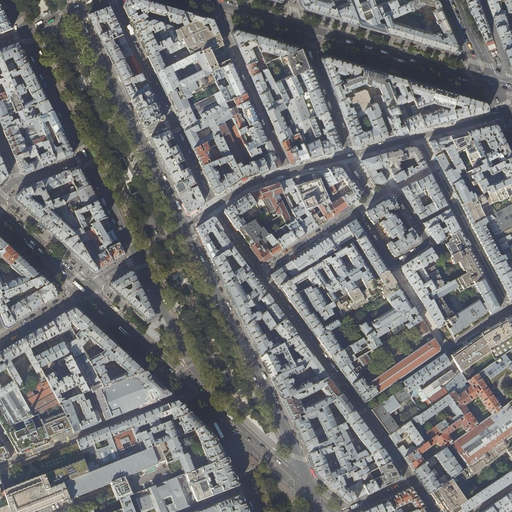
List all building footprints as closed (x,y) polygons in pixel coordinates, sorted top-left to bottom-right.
[(141,12),(146,10),(147,9),(149,2),(143,0),(128,0),(125,1),(123,7),(125,12),(129,18),(139,13),(138,12),(137,13),(136,11),(138,10),(139,10),(139,9),(141,12)] [(298,0),(301,5),(302,6),(305,9),(312,11),(339,19),(334,7),(334,6),(333,6),(332,8),(329,7),(329,5),(333,4),(332,2),(331,0),(298,0)] [(373,0),(331,0),(332,2),(336,0),(349,0),(359,25),(362,26),(383,32),(386,33),(386,31),(383,23),(380,17),(376,6),(373,0)] [(349,0),(344,0),(345,2),(334,7),(339,19),(345,21),(359,25),(349,0)] [(406,0),(392,0),(376,6),(380,17),(382,16),(385,22),(383,23),(386,31),(386,33),(387,33),(394,35),(425,45),(457,54),(459,52),(461,49),(451,30),(450,27),(441,32),(442,34),(443,33),(444,35),(441,37),(439,33),(438,33),(437,32),(437,33),(436,33),(435,34),(433,33),(434,30),(427,25),(425,30),(392,20),(391,17),(410,10),(406,0)] [(437,0),(406,0),(410,10),(425,3),(428,4),(430,4),(435,3),(437,3),(438,2),(438,1),(437,0)] [(511,0),(493,0),(489,2),(492,9),(495,18),(508,14),(507,13),(506,12),(505,11),(503,12),(501,6),(502,6),(502,4),(505,3),(507,10),(509,11),(510,13),(511,12),(511,0)] [(480,1),(470,5),(480,25),(487,41),(493,39),(481,4),(480,1)] [(161,5),(149,2),(147,9),(146,10),(147,12),(168,19),(162,6),(161,5)] [(164,6),(162,6),(168,19),(170,23),(169,22),(168,25),(168,26),(172,27),(172,28),(174,27),(173,26),(173,22),(174,23),(175,23),(176,24),(176,23),(180,24),(182,27),(183,27),(183,26),(188,24),(182,12),(164,6)] [(100,38),(103,45),(123,35),(117,22),(110,7),(88,15),(90,19),(93,26),(96,31),(99,36),(100,38)] [(432,12),(441,32),(450,27),(449,25),(448,22),(441,7),(432,12)] [(148,14),(147,12),(146,10),(141,12),(139,13),(129,18),(132,25),(142,45),(147,57),(158,53),(164,50),(179,42),(174,31),(173,28),(172,28),(172,27),(168,26),(168,25),(152,21),(148,23),(147,22),(146,21),(145,22),(145,20),(148,19),(147,18),(148,16),(147,15),(148,14)] [(0,33),(12,29),(3,12),(0,13),(0,33)] [(182,12),(188,24),(199,20),(200,20),(203,26),(208,24),(213,36),(219,34),(216,27),(213,21),(205,18),(182,12)] [(511,12),(510,13),(508,14),(495,18),(497,24),(499,30),(511,25),(511,21),(509,23),(508,18),(511,16),(511,12)] [(183,27),(182,27),(180,28),(174,31),(179,42),(182,40),(185,47),(187,51),(190,57),(198,53),(201,51),(201,52),(217,45),(221,42),(222,41),(221,37),(219,34),(213,36),(208,24),(203,26),(200,20),(199,20),(188,24),(183,26),(183,27)] [(511,25),(499,30),(500,33),(503,40),(511,37),(511,25)] [(251,40),(254,39),(254,38),(256,33),(243,30),(236,27),(232,32),(235,40),(238,46),(245,43),(244,41),(243,42),(242,41),(243,41),(244,41),(246,39),(247,39),(251,40)] [(254,38),(254,39),(257,44),(258,47),(260,51),(263,50),(271,53),(274,45),(276,40),(267,37),(256,33),(254,38)] [(123,35),(103,45),(108,56),(113,65),(123,61),(123,60),(124,59),(127,58),(133,56),(128,45),(123,35)] [(511,50),(511,37),(503,40),(505,46),(507,52),(511,50)] [(257,44),(254,39),(251,40),(245,43),(238,46),(242,55),(246,64),(254,61),(255,62),(257,61),(251,47),(257,44)] [(167,55),(185,47),(182,40),(179,42),(164,50),(167,55)] [(283,42),(276,40),(274,45),(271,53),(279,55),(280,57),(301,47),(300,47),(283,42)] [(29,64),(23,53),(18,42),(4,48),(0,49),(0,54),(8,73),(8,74),(29,64)] [(217,45),(201,52),(202,54),(211,73),(231,64),(229,60),(216,66),(210,52),(223,46),(221,42),(217,45)] [(488,44),(490,51),(497,48),(495,42),(488,44)] [(263,58),(260,51),(258,47),(254,48),(259,60),(263,58)] [(301,47),(280,57),(288,77),(310,67),(306,57),(303,49),(301,47)] [(156,74),(190,57),(187,51),(164,62),(165,64),(163,64),(161,61),(163,60),(162,59),(162,58),(161,55),(160,55),(159,55),(158,53),(147,57),(151,64),(156,74)] [(211,73),(202,54),(199,56),(198,53),(190,57),(156,74),(161,84),(166,96),(176,91),(175,89),(178,88),(179,90),(211,73)] [(331,85),(341,81),(358,74),(361,75),(362,70),(360,64),(343,59),(326,54),(324,56),(321,59),(326,71),(331,85)] [(133,56),(127,58),(131,66),(130,66),(131,68),(131,69),(129,70),(128,67),(129,67),(128,65),(127,66),(124,59),(123,60),(123,61),(113,65),(118,74),(122,83),(142,74),(138,65),(133,56)] [(264,60),(263,58),(259,60),(257,61),(255,62),(254,61),(246,64),(248,70),(251,75),(259,71),(257,67),(259,66),(261,70),(262,69),(262,70),(265,69),(263,64),(265,63),(264,60)] [(27,109),(47,101),(38,83),(29,64),(8,74),(17,95),(23,110),(27,109)] [(231,64),(211,73),(215,81),(220,92),(225,103),(245,94),(238,77),(232,64),(231,64)] [(373,68),(360,64),(362,70),(361,75),(358,74),(341,81),(348,96),(350,101),(353,107),(355,112),(370,105),(369,101),(370,98),(367,90),(364,89),(360,91),(359,89),(353,91),(352,88),(364,83),(367,83),(367,84),(368,85),(369,84),(379,87),(382,95),(380,95),(372,98),(375,104),(376,103),(393,96),(383,71),(380,70),(373,68)] [(311,66),(310,67),(288,77),(275,83),(276,87),(284,102),(319,86),(315,77),(311,66)] [(268,68),(266,68),(265,69),(262,70),(259,71),(251,75),(254,83),(259,94),(269,90),(271,89),(276,87),(275,83),(268,68)] [(413,98),(411,94),(405,78),(403,77),(383,71),(393,96),(408,131),(416,129),(425,127),(416,105),(410,107),(414,115),(409,117),(403,102),(413,98)] [(0,102),(17,95),(8,74),(8,73),(3,75),(1,75),(0,75),(0,84),(1,84),(5,93),(0,94),(0,102)] [(175,114),(189,107),(186,101),(192,97),(190,93),(198,89),(199,90),(202,88),(203,90),(212,86),(211,83),(215,81),(211,73),(179,90),(176,91),(166,96),(170,103),(175,114)] [(142,74),(122,83),(127,92),(131,101),(150,91),(147,85),(142,87),(142,89),(137,91),(134,85),(139,82),(140,83),(145,80),(142,74)] [(411,94),(414,93),(418,94),(418,96),(413,98),(416,105),(425,127),(430,126),(438,123),(435,110),(432,102),(431,95),(434,86),(431,85),(405,78),(411,94)] [(341,81),(331,85),(335,93),(337,100),(348,96),(341,81)] [(323,97),(319,86),(284,102),(294,124),(308,118),(327,109),(323,97)] [(440,88),(434,86),(431,95),(432,102),(449,107),(448,108),(448,109),(449,109),(444,108),(435,110),(438,123),(449,121),(456,119),(452,105),(456,93),(440,88)] [(284,102),(276,87),(271,89),(276,101),(274,102),(269,90),(259,94),(262,102),(266,110),(284,102)] [(132,102),(137,112),(156,103),(153,97),(150,91),(131,101),(132,102)] [(212,118),(228,110),(225,103),(220,92),(189,107),(175,114),(180,123),(184,132),(212,118)] [(488,109),(488,107),(486,102),(466,96),(456,93),(452,105),(456,119),(466,116),(487,110),(488,109)] [(248,99),(245,94),(225,103),(228,110),(228,111),(234,108),(232,102),(234,101),(236,107),(237,107),(249,101),(248,99)] [(17,95),(0,102),(0,119),(8,116),(18,112),(23,110),(17,95)] [(348,96),(337,100),(340,108),(344,117),(355,112),(353,107),(350,107),(349,107),(348,103),(349,102),(348,102),(350,101),(348,96)] [(408,131),(393,96),(376,103),(379,110),(383,109),(394,134),(394,135),(408,131)] [(48,103),(47,101),(27,109),(29,113),(30,117),(31,120),(38,118),(53,112),(48,103)] [(249,101),(237,107),(237,108),(238,108),(241,113),(242,113),(252,108),(250,105),(249,101)] [(294,124),(284,102),(266,110),(271,122),(276,133),(294,124)] [(137,112),(139,117),(143,125),(144,126),(144,127),(145,127),(146,127),(147,126),(161,121),(162,121),(163,120),(164,119),(164,118),(163,117),(160,112),(156,103),(137,112)] [(370,105),(355,112),(344,117),(348,129),(354,143),(354,144),(356,145),(366,142),(375,140),(389,136),(389,135),(379,112),(380,111),(379,110),(376,103),(375,104),(370,105)] [(234,108),(228,111),(231,117),(238,114),(235,107),(234,108)] [(252,108),(242,113),(243,115),(245,115),(246,118),(241,121),(238,116),(241,115),(240,113),(238,114),(231,117),(238,131),(258,122),(254,113),(252,108)] [(29,113),(27,109),(23,110),(18,112),(20,119),(17,120),(18,120),(14,121),(11,124),(10,121),(12,120),(13,119),(12,118),(12,117),(11,117),(9,118),(8,116),(0,119),(0,121),(3,130),(31,120),(30,117),(28,117),(26,114),(29,113)] [(320,134),(325,132),(335,128),(331,119),(327,109),(308,118),(315,136),(318,135),(320,134)] [(228,111),(228,110),(212,118),(220,134),(230,155),(235,166),(240,163),(242,162),(243,162),(224,122),(228,120),(230,125),(231,124),(246,155),(247,156),(249,155),(248,152),(245,145),(244,143),(238,131),(231,117),(228,111)] [(38,118),(43,132),(48,144),(53,142),(46,127),(45,128),(43,124),(47,122),(53,136),(63,132),(56,119),(53,112),(38,118)] [(38,118),(31,120),(3,130),(8,142),(15,158),(27,153),(36,150),(30,137),(43,132),(38,118)] [(193,150),(214,138),(214,137),(220,134),(212,118),(184,132),(189,142),(193,150)] [(323,154),(318,135),(315,136),(308,118),(294,124),(298,133),(310,157),(319,155),(323,154)] [(270,141),(265,137),(262,131),(258,122),(238,131),(244,143),(247,142),(244,134),(247,132),(251,142),(245,145),(248,152),(255,148),(258,147),(270,141)] [(289,137),(298,133),(294,124),(276,133),(278,136),(280,141),(289,137)] [(486,127),(491,136),(493,135),(497,143),(495,144),(497,148),(506,144),(504,139),(498,126),(496,125),(494,125),(486,127)] [(486,127),(479,129),(466,132),(480,161),(481,161),(483,160),(487,169),(497,165),(497,163),(492,166),(489,161),(493,159),(493,161),(497,159),(499,164),(504,162),(502,158),(501,156),(497,148),(495,144),(493,140),(492,137),(491,136),(486,127)] [(338,137),(335,128),(325,132),(327,140),(321,141),(320,138),(321,137),(320,134),(318,135),(323,154),(333,151),(342,149),(342,148),(338,137)] [(171,180),(174,186),(191,176),(189,171),(187,167),(185,168),(186,169),(181,172),(181,170),(181,169),(182,169),(182,168),(181,167),(181,166),(180,166),(179,166),(178,164),(182,162),(183,163),(185,162),(176,145),(174,146),(175,147),(170,149),(170,148),(171,146),(170,145),(170,144),(169,144),(168,143),(167,142),(171,140),(172,141),(174,140),(169,131),(150,139),(157,151),(168,173),(171,180)] [(44,167),(56,163),(48,144),(43,132),(30,137),(36,150),(43,168),(44,167)] [(53,136),(57,145),(61,143),(62,145),(61,145),(61,146),(55,149),(53,142),(48,144),(56,163),(68,158),(72,156),(73,155),(73,153),(69,143),(63,132),(53,136)] [(453,145),(457,154),(464,150),(473,169),(478,166),(480,161),(466,132),(463,133),(449,137),(453,145)] [(298,133),(289,137),(290,140),(291,143),(292,144),(293,146),(299,160),(304,159),(310,157),(298,133)] [(230,155),(220,134),(214,137),(214,138),(193,150),(197,158),(201,167),(216,161),(230,155)] [(288,141),(290,140),(289,137),(280,141),(283,149),(289,162),(291,163),(298,160),(299,160),(293,146),(291,147),(288,141)] [(434,154),(445,149),(453,145),(449,137),(439,140),(428,142),(432,150),(434,154)] [(270,141),(258,147),(259,149),(260,153),(262,156),(275,152),(272,146),(270,141)] [(511,155),(510,152),(506,144),(497,148),(501,156),(502,155),(503,156),(504,157),(502,158),(504,162),(511,157),(511,155)] [(457,154),(453,145),(445,149),(455,167),(462,163),(457,154)] [(415,165),(423,160),(419,153),(417,148),(415,147),(414,146),(401,150),(386,154),(388,164),(389,166),(390,169),(390,173),(393,176),(407,169),(414,165),(415,165)] [(256,150),(255,148),(248,152),(249,155),(250,157),(260,153),(259,149),(256,150)] [(36,150),(27,153),(30,159),(35,157),(35,159),(35,160),(36,161),(31,163),(34,171),(42,168),(43,168),(36,150)] [(275,152),(262,156),(262,157),(268,172),(275,169),(276,169),(274,165),(275,164),(273,161),(278,159),(277,156),(275,152)] [(27,153),(15,158),(16,160),(19,169),(21,173),(23,174),(24,175),(29,173),(32,172),(34,171),(31,163),(30,162),(30,160),(30,159),(27,153)] [(444,172),(451,169),(443,153),(436,157),(440,165),(444,172)] [(379,156),(378,156),(381,166),(388,164),(386,154),(379,156)] [(229,187),(233,185),(241,179),(235,166),(230,155),(216,161),(229,187)] [(375,157),(365,159),(360,161),(366,169),(370,176),(375,184),(382,185),(383,184),(390,180),(393,177),(392,176),(393,176),(390,173),(390,169),(389,166),(388,164),(381,166),(378,156),(375,157)] [(0,184),(1,184),(9,176),(6,169),(1,157),(0,157),(0,184)] [(256,161),(253,162),(258,174),(259,175),(263,174),(268,172),(262,157),(260,158),(260,160),(257,161),(257,159),(255,160),(256,161)] [(473,181),(471,182),(472,185),(477,183),(482,194),(486,192),(488,195),(511,183),(511,157),(504,162),(499,164),(497,165),(487,169),(483,160),(481,161),(480,161),(483,164),(478,166),(473,169),(471,170),(473,175),(471,176),(472,178),(473,179),(473,180),(473,181)] [(420,171),(427,167),(425,164),(423,160),(415,165),(416,167),(415,168),(414,165),(407,169),(393,176),(392,176),(393,177),(397,183),(420,171)] [(223,191),(229,187),(216,161),(201,167),(207,180),(214,194),(218,195),(223,191)] [(240,163),(235,166),(241,179),(248,177),(256,174),(258,174),(253,162),(252,161),(248,163),(248,165),(245,166),(244,166),(244,167),(242,166),(240,163)] [(466,173),(462,163),(455,167),(453,168),(452,168),(451,169),(444,172),(448,181),(453,190),(457,198),(461,205),(476,197),(474,192),(471,193),(471,192),(470,191),(468,192),(466,190),(459,176),(466,173)] [(352,182),(346,173),(342,167),(341,167),(339,166),(327,169),(339,190),(352,182)] [(72,180),(76,179),(76,180),(76,181),(77,181),(77,182),(78,184),(79,184),(80,185),(77,186),(76,185),(74,186),(77,192),(90,186),(85,175),(81,168),(78,167),(72,169),(68,171),(72,180)] [(320,171),(314,172),(318,182),(323,179),(331,194),(330,194),(329,193),(328,193),(327,193),(326,193),(325,194),(324,195),(326,199),(338,191),(339,191),(339,190),(327,169),(320,171)] [(74,186),(72,180),(68,171),(50,178),(41,182),(50,202),(61,198),(77,192),(74,186)] [(309,174),(291,179),(297,191),(297,192),(306,209),(311,207),(311,208),(316,206),(316,205),(323,201),(326,199),(324,195),(318,182),(314,172),(309,174)] [(447,206),(439,191),(430,174),(417,181),(404,188),(401,190),(409,202),(417,214),(420,220),(429,215),(442,208),(447,206)] [(193,179),(191,176),(174,186),(176,190),(178,194),(195,184),(193,179)] [(304,235),(311,231),(317,227),(307,212),(306,209),(297,192),(297,191),(291,179),(285,182),(279,183),(283,193),(284,195),(294,215),(295,219),(294,219),(304,235)] [(34,184),(29,186),(34,197),(38,195),(39,196),(40,196),(45,205),(42,208),(42,207),(42,206),(33,200),(25,209),(32,215),(38,221),(43,216),(45,213),(52,206),(50,202),(41,182),(34,184)] [(356,188),(352,182),(339,190),(339,191),(338,191),(348,207),(353,203),(358,200),(360,194),(356,188)] [(261,189),(259,190),(262,200),(268,212),(272,220),(281,215),(284,221),(289,218),(277,194),(283,193),(279,183),(261,189)] [(511,183),(488,195),(497,212),(511,204),(511,183)] [(204,201),(200,193),(195,184),(178,194),(179,195),(188,213),(197,208),(203,205),(204,201)] [(35,199),(34,197),(29,186),(26,187),(23,189),(15,197),(15,200),(24,208),(25,209),(33,200),(35,199)] [(97,199),(90,186),(77,192),(61,198),(68,215),(74,212),(98,201),(97,199)] [(249,193),(248,193),(255,205),(262,215),(268,212),(262,200),(259,190),(249,193)] [(338,191),(326,199),(323,201),(333,216),(339,212),(348,207),(338,191)] [(237,217),(255,205),(248,193),(237,201),(224,210),(224,212),(237,231),(238,230),(246,225),(241,218),(240,218),(239,219),(237,217)] [(493,214),(484,197),(482,194),(476,197),(461,205),(463,209),(471,225),(491,215),(493,214)] [(378,204),(365,213),(369,219),(373,225),(377,222),(376,220),(382,216),(385,220),(380,223),(382,226),(389,237),(389,236),(391,239),(395,237),(397,238),(391,242),(390,242),(386,245),(389,250),(394,257),(406,249),(419,240),(415,235),(394,202),(390,197),(378,204)] [(68,215),(61,198),(50,202),(52,206),(45,213),(47,215),(46,217),(45,216),(44,216),(44,217),(43,216),(38,221),(44,227),(49,231),(60,219),(51,211),(51,210),(60,207),(64,217),(68,215)] [(85,227),(98,222),(106,218),(99,204),(98,201),(74,212),(81,229),(85,227)] [(333,216),(323,201),(316,205),(316,206),(311,208),(311,207),(306,209),(307,212),(317,227),(322,223),(333,216)] [(511,227),(511,204),(497,212),(493,214),(491,215),(494,218),(502,232),(511,227)] [(441,221),(441,222),(452,216),(451,213),(449,210),(442,213),(431,219),(423,223),(425,226),(427,230),(438,224),(437,222),(440,220),(441,221)] [(74,212),(68,215),(64,217),(62,218),(60,219),(49,231),(57,239),(61,242),(76,236),(83,233),(81,229),(74,212)] [(272,220),(268,212),(262,215),(246,225),(238,230),(240,233),(248,243),(250,247),(251,246),(260,241),(268,235),(262,227),(272,220)] [(294,215),(289,218),(284,221),(286,225),(296,241),(300,238),(304,235),(294,219),(295,219),(294,215)] [(500,258),(483,224),(486,222),(488,225),(489,224),(494,235),(497,235),(502,233),(502,232),(494,218),(491,215),(471,225),(482,246),(492,266),(510,257),(511,256),(511,245),(509,247),(507,243),(511,240),(511,238),(510,235),(505,237),(504,237),(499,240),(498,242),(499,244),(497,245),(501,253),(503,252),(504,254),(503,254),(503,256),(500,258)] [(452,216),(441,222),(438,224),(427,230),(431,237),(436,244),(439,243),(447,237),(446,236),(444,237),(442,234),(443,233),(444,233),(445,233),(446,233),(446,232),(448,236),(450,235),(460,230),(456,223),(452,216)] [(106,218),(98,222),(102,228),(106,226),(108,229),(111,227),(106,218)] [(212,218),(202,224),(196,229),(204,246),(212,260),(219,256),(233,247),(226,238),(223,230),(218,222),(215,218),(212,218)] [(350,223),(345,226),(351,236),(353,235),(354,236),(353,236),(354,237),(356,241),(365,235),(360,227),(355,220),(350,223)] [(102,228),(98,222),(85,227),(87,232),(93,229),(96,235),(98,234),(98,235),(99,236),(100,236),(98,237),(113,262),(115,261),(117,260),(125,255),(124,253),(122,249),(119,243),(110,247),(108,245),(111,243),(105,234),(105,233),(105,234),(103,231),(104,231),(102,228)] [(270,234),(282,250),(288,245),(296,241),(286,225),(270,234)] [(352,237),(351,236),(345,226),(336,232),(322,241),(305,252),(286,264),(280,268),(284,273),(287,271),(293,278),(321,262),(323,261),(329,257),(333,254),(345,247),(349,245),(352,243),(354,242),(351,238),(352,237)] [(78,239),(80,243),(97,272),(105,267),(113,262),(98,237),(96,235),(93,229),(87,232),(83,233),(76,236),(78,239)] [(468,247),(463,238),(460,230),(450,235),(452,240),(445,244),(451,256),(468,247)] [(105,234),(111,243),(117,239),(113,231),(105,234)] [(270,234),(268,235),(260,241),(261,243),(263,245),(272,256),(274,255),(278,252),(281,251),(282,250),(270,234)] [(369,241),(365,235),(356,241),(363,253),(372,247),(369,241)] [(75,242),(78,239),(76,236),(61,242),(73,253),(93,272),(97,272),(80,243),(78,244),(78,245),(75,242)] [(260,244),(261,243),(260,241),(251,246),(250,247),(249,247),(252,250),(260,261),(262,261),(263,262),(267,259),(270,258),(272,256),(263,245),(261,246),(260,246),(259,247),(257,244),(259,243),(260,244)] [(354,248),(352,243),(349,245),(350,247),(346,250),(345,247),(333,254),(335,256),(330,259),(329,257),(323,261),(324,264),(330,273),(343,265),(339,258),(346,254),(349,261),(359,255),(357,252),(358,252),(359,250),(357,247),(354,248)] [(0,258),(1,258),(10,266),(12,264),(14,262),(20,255),(14,250),(8,245),(3,251),(0,251),(0,258)] [(242,259),(233,247),(219,256),(212,260),(217,272),(224,285),(243,273),(245,276),(251,271),(242,259)] [(376,253),(372,247),(363,253),(378,276),(387,271),(386,268),(383,263),(376,253)] [(474,259),(468,247),(451,256),(453,259),(451,260),(454,265),(458,262),(463,272),(465,271),(466,274),(479,267),(474,259)] [(422,253),(416,257),(425,272),(427,270),(425,267),(427,266),(426,264),(428,263),(431,262),(430,261),(432,260),(433,262),(434,261),(436,265),(440,262),(430,248),(429,249),(422,253)] [(20,255),(14,262),(16,264),(14,266),(12,264),(10,266),(22,277),(19,279),(18,278),(17,278),(2,284),(0,277),(0,293),(1,294),(0,291),(3,290),(4,292),(29,282),(28,280),(29,279),(30,278),(33,280),(42,276),(31,266),(20,255)] [(364,284),(373,279),(359,255),(349,261),(354,268),(347,271),(343,265),(330,273),(344,296),(357,288),(354,282),(360,278),(364,284)] [(435,291),(425,272),(416,257),(408,263),(402,267),(401,269),(411,285),(420,299),(429,294),(435,291)] [(511,299),(511,298),(511,260),(510,257),(492,266),(501,284),(510,300),(511,299)] [(286,287),(284,284),(279,287),(286,297),(287,299),(298,293),(295,289),(299,286),(298,284),(307,278),(312,286),(313,285),(315,289),(321,286),(323,289),(325,288),(328,292),(326,294),(332,302),(337,299),(333,293),(335,292),(339,298),(344,296),(330,273),(324,264),(323,265),(321,262),(293,278),(286,282),(288,286),(286,287)] [(445,285),(434,266),(427,270),(425,272),(435,291),(445,285)] [(474,284),(484,278),(482,274),(480,269),(479,267),(466,274),(454,280),(458,287),(460,292),(474,284)] [(293,278),(287,271),(284,273),(280,268),(276,271),(270,275),(274,280),(279,287),(284,284),(286,282),(293,278)] [(134,309),(147,321),(155,315),(144,292),(134,272),(130,271),(110,283),(110,287),(118,294),(134,309)] [(265,290),(258,281),(251,271),(245,276),(243,273),(224,285),(232,301),(236,309),(250,300),(265,290)] [(359,306),(362,304),(363,305),(366,303),(365,300),(373,294),(371,291),(382,284),(385,289),(381,292),(385,298),(386,297),(400,289),(397,286),(387,271),(378,276),(373,279),(364,284),(357,288),(344,296),(339,298),(337,299),(332,302),(322,308),(328,317),(333,314),(331,309),(335,307),(335,306),(336,305),(339,310),(339,311),(339,312),(340,314),(341,315),(342,316),(343,316),(344,316),(344,315),(344,314),(344,313),(354,307),(356,309),(359,307),(359,306)] [(42,276),(33,280),(29,282),(4,292),(1,293),(5,304),(9,301),(8,299),(22,291),(23,293),(33,287),(34,288),(35,288),(36,289),(37,289),(39,291),(51,284),(46,280),(42,276)] [(488,285),(484,278),(474,284),(481,296),(489,311),(490,314),(496,311),(500,308),(495,299),(488,285)] [(471,322),(489,311),(481,296),(478,298),(479,300),(454,314),(451,310),(449,311),(441,297),(458,287),(454,280),(445,285),(435,291),(429,294),(431,296),(432,300),(446,324),(447,327),(452,335),(455,333),(457,332),(468,324),(470,323),(471,322)] [(51,284),(39,291),(35,293),(43,305),(56,297),(57,294),(54,287),(53,286),(51,284)] [(326,294),(323,289),(321,286),(315,289),(313,285),(312,286),(298,293),(287,299),(294,308),(295,309),(303,319),(322,308),(332,302),(326,294)] [(388,323),(409,310),(414,307),(412,308),(409,304),(406,299),(402,293),(400,289),(386,297),(393,309),(383,314),(388,323)] [(275,304),(270,297),(265,290),(250,300),(255,307),(257,311),(260,316),(266,312),(265,311),(275,304)] [(24,296),(17,301),(16,301),(14,303),(15,305),(7,310),(14,323),(24,317),(36,309),(43,305),(35,293),(33,294),(32,292),(26,295),(28,297),(26,299),(24,296)] [(1,293),(1,294),(0,293),(0,311),(2,316),(6,325),(9,326),(14,323),(7,310),(6,307),(5,305),(5,304),(1,293)] [(431,296),(429,294),(420,299),(429,315),(438,328),(446,324),(432,300),(431,300),(430,299),(429,300),(428,298),(431,296)] [(255,307),(250,300),(236,309),(241,318),(245,326),(260,316),(257,311),(251,314),(250,312),(251,311),(250,309),(255,307)] [(265,311),(266,312),(270,318),(272,316),(274,319),(272,321),(276,326),(286,318),(281,311),(275,304),(265,311)] [(73,307),(64,313),(79,341),(95,324),(86,316),(77,307),(75,307),(74,307),(73,307)] [(420,316),(414,307),(409,310),(412,314),(414,319),(417,323),(422,320),(420,316)] [(311,330),(320,323),(328,317),(322,308),(303,319),(307,325),(311,330)] [(409,315),(412,314),(409,310),(388,323),(365,336),(369,343),(367,344),(368,345),(368,346),(371,350),(380,345),(381,344),(380,342),(381,342),(391,336),(392,335),(388,328),(388,327),(389,327),(390,326),(391,327),(391,329),(390,329),(393,334),(395,334),(405,328),(402,323),(406,320),(407,320),(408,320),(408,321),(409,321),(409,323),(408,323),(405,324),(407,329),(414,325),(417,323),(414,319),(412,320),(409,315)] [(276,326),(272,321),(270,318),(266,312),(260,316),(245,326),(248,334),(252,340),(264,334),(269,331),(272,329),(276,326)] [(53,319),(52,320),(60,336),(69,331),(74,340),(65,345),(70,356),(89,391),(90,393),(101,389),(103,388),(97,377),(96,374),(92,367),(91,365),(88,360),(82,347),(79,341),(64,313),(53,319)] [(365,336),(388,323),(383,314),(367,324),(365,321),(359,325),(365,336)] [(286,318),(276,326),(272,329),(274,333),(276,331),(285,343),(298,335),(292,327),(286,318)] [(45,324),(39,328),(46,340),(50,348),(56,359),(58,362),(70,356),(65,345),(62,341),(61,341),(62,343),(53,348),(50,342),(53,340),(52,337),(54,336),(55,339),(60,336),(52,320),(45,324)] [(339,321),(338,322),(336,320),(331,323),(329,322),(327,323),(327,325),(322,328),(320,323),(311,330),(312,332),(317,338),(330,331),(333,329),(339,325),(339,324),(341,323),(339,321)] [(429,331),(422,320),(417,323),(414,325),(421,337),(429,331)] [(511,332),(505,320),(496,325),(484,332),(480,334),(481,336),(490,352),(496,361),(501,357),(510,351),(511,349),(511,332)] [(100,329),(95,324),(79,341),(82,347),(90,338),(97,345),(106,335),(100,329)] [(38,329),(36,330),(42,342),(46,340),(39,328),(38,329)] [(29,334),(24,338),(42,371),(50,366),(54,364),(53,361),(47,350),(45,348),(43,348),(43,350),(44,352),(38,355),(34,347),(42,342),(36,330),(29,334)] [(264,334),(252,340),(256,348),(260,356),(278,346),(276,343),(273,345),(271,342),(271,341),(270,341),(269,340),(272,338),(271,336),(272,336),(269,331),(264,334)] [(334,338),(330,331),(317,338),(324,348),(331,357),(341,350),(337,344),(336,341),(334,338)] [(112,340),(106,335),(97,345),(103,351),(102,353),(88,360),(91,365),(94,363),(108,356),(111,353),(109,351),(111,349),(113,351),(118,345),(112,340)] [(298,335),(285,343),(282,344),(286,350),(290,348),(289,346),(292,345),(293,345),(293,346),(294,348),(293,349),(295,352),(297,352),(297,353),(300,356),(301,357),(303,358),(302,359),(300,360),(300,359),(299,359),(292,362),(295,368),(300,366),(314,356),(310,350),(298,335)] [(463,369),(490,352),(481,336),(475,340),(459,351),(451,356),(460,372),(463,377),(467,375),(463,369)] [(12,345),(0,351),(0,356),(19,391),(24,388),(10,362),(11,360),(23,353),(25,353),(39,380),(45,377),(42,371),(24,338),(12,345)] [(360,347),(367,343),(363,338),(344,349),(341,350),(331,357),(333,361),(336,365),(357,352),(361,350),(360,347)] [(424,362),(439,352),(439,350),(440,348),(434,338),(402,360),(398,354),(397,355),(387,341),(381,344),(380,345),(390,360),(391,359),(394,363),(396,362),(397,363),(369,382),(371,384),(378,394),(391,384),(405,375),(424,362)] [(292,362),(286,350),(282,344),(278,346),(260,356),(263,363),(271,379),(282,373),(295,368),(292,362)] [(123,350),(118,345),(113,351),(111,353),(108,356),(94,363),(96,365),(92,367),(96,374),(98,373),(100,376),(107,372),(103,365),(111,361),(112,361),(113,361),(114,360),(120,366),(129,356),(123,350)] [(50,348),(47,350),(53,361),(56,359),(50,348)] [(358,354),(357,352),(336,365),(338,368),(340,369),(355,360),(354,357),(358,354)] [(366,353),(355,360),(340,369),(346,378),(351,385),(362,377),(354,367),(360,363),(365,370),(373,364),(366,353)] [(441,390),(439,386),(454,376),(450,370),(421,390),(418,386),(450,364),(443,354),(402,382),(405,386),(412,396),(422,412),(447,395),(466,382),(463,377),(460,372),(443,388),(441,390)] [(21,395),(19,391),(0,356),(0,403),(2,407),(2,408),(12,425),(23,420),(31,417),(33,416),(21,395)] [(70,356),(58,362),(60,366),(62,366),(65,365),(71,375),(69,376),(68,375),(61,379),(60,379),(60,380),(58,381),(56,377),(56,376),(54,372),(53,372),(50,366),(42,371),(45,377),(47,381),(59,403),(85,393),(89,391),(70,356)] [(136,362),(129,356),(120,366),(126,371),(126,372),(126,373),(110,379),(107,372),(100,376),(97,377),(103,388),(108,386),(107,384),(110,383),(110,384),(109,386),(146,371),(136,362)] [(318,362),(314,356),(300,366),(295,368),(282,373),(271,379),(281,398),(282,401),(329,377),(318,362)] [(412,455),(411,453),(404,458),(412,469),(413,471),(424,463),(423,461),(419,455),(436,443),(440,449),(441,451),(445,448),(450,444),(452,443),(451,441),(447,435),(460,426),(464,431),(466,433),(477,425),(476,423),(464,406),(477,396),(490,413),(491,415),(501,408),(500,406),(492,396),(495,394),(483,376),(486,374),(491,382),(510,370),(508,367),(506,365),(501,357),(496,361),(466,382),(447,395),(453,404),(456,402),(458,404),(455,406),(461,415),(463,416),(461,418),(463,420),(460,421),(459,419),(439,433),(441,435),(440,436),(438,434),(413,452),(414,454),(412,455)] [(148,373),(146,371),(109,386),(108,386),(103,388),(101,389),(112,418),(139,407),(171,394),(163,387),(148,373)] [(329,404),(342,394),(333,382),(329,377),(312,385),(282,401),(284,405),(292,421),(329,404)] [(365,403),(378,394),(371,384),(369,386),(362,377),(351,385),(358,394),(365,403)] [(31,390),(21,395),(33,416),(38,414),(60,406),(59,403),(47,381),(43,383),(43,382),(41,383),(39,380),(34,383),(39,392),(34,395),(31,390)] [(387,413),(412,396),(405,386),(403,388),(379,404),(372,409),(371,410),(373,413),(386,430),(390,435),(398,429),(387,413)] [(89,391),(85,393),(90,406),(99,403),(105,420),(112,418),(101,389),(90,393),(89,391)] [(71,428),(72,429),(74,433),(86,428),(97,424),(92,409),(90,406),(85,393),(59,403),(60,406),(61,405),(71,428)] [(346,422),(343,417),(355,411),(349,403),(342,394),(329,404),(292,421),(297,432),(303,444),(316,437),(324,433),(334,428),(344,423),(346,422)] [(403,448),(402,446),(397,449),(404,458),(411,453),(413,452),(438,434),(439,433),(459,419),(460,418),(459,416),(461,415),(455,406),(453,404),(447,395),(422,412),(398,429),(390,435),(389,436),(395,445),(399,442),(399,441),(401,440),(399,438),(400,437),(406,432),(414,444),(406,449),(405,447),(404,447),(403,448)] [(178,418),(191,412),(190,411),(179,401),(178,401),(177,401),(176,400),(149,411),(128,419),(134,435),(142,432),(142,431),(139,432),(138,428),(148,424),(150,429),(161,425),(159,421),(158,421),(157,418),(159,418),(160,418),(167,416),(168,417),(169,417),(170,421),(171,421),(178,418)] [(0,424),(16,454),(20,452),(21,454),(48,443),(47,439),(47,437),(42,426),(35,429),(31,417),(23,420),(25,427),(15,431),(12,425),(2,408),(2,407),(0,403),(0,424)] [(511,410),(507,404),(501,408),(491,415),(477,425),(466,433),(452,443),(450,444),(463,462),(460,464),(464,469),(511,436),(511,435),(511,410)] [(71,428),(61,405),(60,406),(38,414),(42,426),(47,437),(53,435),(54,436),(60,434),(65,432),(64,431),(71,428)] [(96,407),(92,409),(97,424),(102,422),(96,407)] [(343,417),(346,422),(348,424),(366,449),(364,450),(359,453),(347,429),(348,429),(347,428),(344,423),(334,428),(337,432),(339,437),(341,442),(348,455),(352,463),(382,449),(375,438),(373,436),(355,411),(343,417)] [(171,421),(170,421),(161,425),(150,429),(142,432),(134,435),(141,451),(162,443),(177,437),(190,432),(195,430),(205,425),(193,414),(191,412),(178,418),(179,422),(178,422),(178,424),(180,423),(182,428),(175,430),(171,421)] [(114,424),(108,427),(120,459),(141,451),(134,435),(128,419),(124,421),(114,424)] [(218,441),(216,436),(215,434),(205,425),(195,430),(197,434),(179,441),(177,437),(162,443),(165,450),(163,450),(164,453),(163,453),(165,460),(171,474),(181,469),(183,475),(195,470),(193,465),(207,459),(209,464),(227,458),(225,455),(222,448),(221,447),(220,445),(220,444),(219,443),(218,441)] [(90,434),(103,466),(120,459),(108,427),(99,431),(90,434)] [(337,432),(334,428),(324,433),(326,439),(326,440),(319,443),(317,442),(316,437),(303,444),(303,446),(307,454),(341,442),(339,437),(335,438),(334,433),(337,432)] [(77,440),(78,443),(89,472),(103,466),(90,434),(83,437),(77,440)] [(511,437),(511,436),(464,469),(461,471),(430,493),(434,500),(441,509),(442,511),(449,511),(459,505),(466,501),(453,483),(462,477),(463,479),(505,450),(511,459),(511,437)] [(0,462),(11,458),(0,439),(0,462)] [(341,442),(307,454),(312,467),(313,469),(326,464),(323,455),(334,451),(337,460),(348,455),(341,442)] [(62,483),(89,472),(78,443),(67,448),(47,455),(38,459),(44,474),(12,487),(2,491),(4,495),(7,505),(0,507),(0,511),(30,511),(31,511),(65,498),(68,497),(62,483)] [(62,483),(68,497),(69,499),(74,497),(74,496),(110,482),(111,486),(117,501),(119,500),(131,495),(132,495),(126,480),(125,481),(124,477),(165,460),(163,453),(164,453),(163,450),(165,450),(162,443),(141,451),(120,459),(103,466),(89,472),(62,483)] [(430,493),(461,471),(445,448),(441,451),(424,463),(413,471),(421,483),(429,494),(430,493)] [(359,477),(369,472),(391,461),(386,455),(382,449),(352,463),(355,469),(358,467),(359,468),(361,469),(356,472),(359,477)] [(348,455),(337,460),(340,467),(339,469),(330,472),(328,467),(332,466),(330,462),(326,464),(313,469),(315,475),(318,478),(322,482),(328,480),(327,476),(329,476),(330,479),(343,474),(342,471),(345,470),(346,473),(355,470),(355,469),(352,463),(348,455)] [(233,487),(238,485),(235,477),(228,460),(227,458),(209,464),(195,470),(183,475),(180,476),(184,484),(185,484),(189,483),(196,502),(205,499),(221,492),(233,487)] [(372,478),(378,490),(402,478),(391,461),(369,472),(371,476),(372,478)] [(356,472),(355,470),(346,473),(343,474),(330,479),(328,480),(322,482),(329,488),(334,492),(338,487),(343,485),(345,484),(344,482),(346,481),(345,479),(352,476),(353,481),(359,478),(359,477),(356,472)] [(371,476),(369,472),(359,477),(359,478),(368,495),(371,493),(378,490),(372,478),(370,479),(369,480),(370,481),(366,483),(364,479),(371,476)] [(506,486),(511,481),(511,475),(509,472),(476,495),(481,503),(493,494),(506,486)] [(180,476),(132,495),(131,495),(133,500),(137,511),(142,511),(146,510),(157,506),(159,511),(171,511),(173,511),(187,506),(179,486),(184,484),(180,476)] [(359,478),(353,481),(349,482),(348,483),(348,485),(351,490),(356,500),(361,498),(368,495),(359,478)] [(345,488),(343,485),(338,487),(334,492),(340,498),(347,504),(356,500),(351,490),(348,491),(348,490),(348,489),(346,488),(345,488)] [(386,500),(394,511),(425,511),(426,511),(423,508),(424,507),(417,497),(411,488),(399,493),(386,500)] [(133,500),(131,495),(119,500),(122,509),(123,511),(134,511),(130,501),(133,500)] [(194,511),(225,511),(227,511),(228,511),(229,511),(247,511),(247,510),(245,504),(243,498),(238,495),(230,498),(212,505),(194,511)] [(476,495),(466,501),(459,505),(463,511),(467,511),(471,509),(481,503),(476,495)] [(497,501),(490,506),(494,511),(511,511),(511,507),(505,496),(497,501)] [(394,511),(386,500),(374,505),(360,511),(394,511)]
